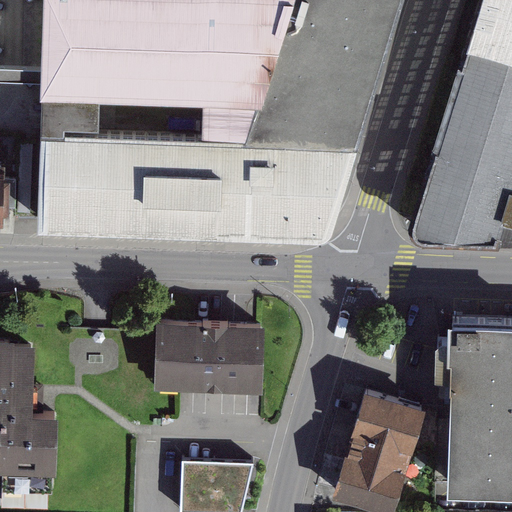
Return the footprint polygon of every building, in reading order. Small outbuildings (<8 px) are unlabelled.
[(215,94),(217,134),(358,121),(394,0),(52,0),(52,84),(97,89),(94,117),(134,117),(137,92),(215,94)] [(511,235),(511,0),(481,0),(417,207),(419,222),(426,232),(441,233),(511,235)] [(323,227),(358,121),(217,134),(45,130),(47,228),(323,227)] [(511,306),(449,304),(449,318),(439,318),(438,351),(450,351),(449,481),(511,484),(511,306)] [(163,317),(162,349),(262,351),(267,320),(163,317)] [(29,346),(0,345),(0,490),(5,490),(5,506),(47,508),(50,415),(26,414),(27,390),(29,346)] [(262,351),(162,349),(161,385),(215,387),(261,388),(262,351)] [(403,511),(431,400),(361,382),(332,498),(388,511),(403,511)] [(183,450),(181,504),(242,506),(255,453),(183,450)]
